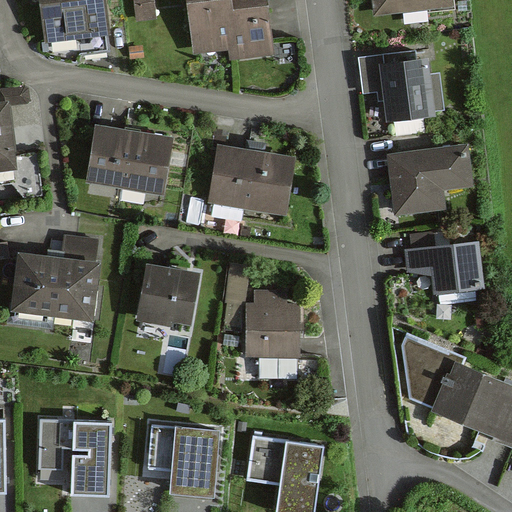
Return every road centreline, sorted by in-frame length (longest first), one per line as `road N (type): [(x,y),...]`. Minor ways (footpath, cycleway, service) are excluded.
road 1 (residential): [(507,511),(452,473),(380,453),(333,112)]
road 2 (residential): [(4,0),(15,53),(49,75),(333,112)]
